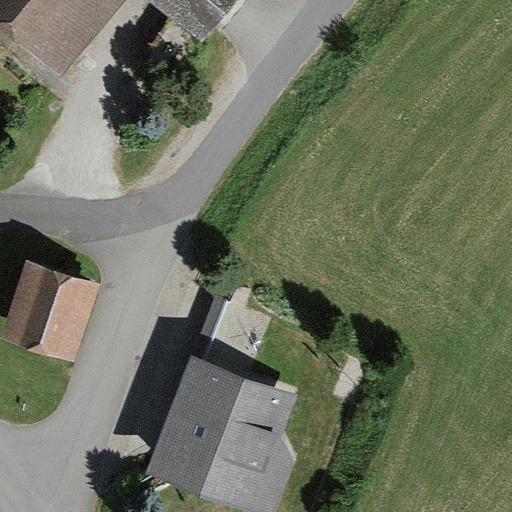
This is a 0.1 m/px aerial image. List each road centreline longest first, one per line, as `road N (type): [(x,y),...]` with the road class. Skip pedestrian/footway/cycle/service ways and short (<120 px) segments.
road 1 (unclassified): [(347,0),(178,195),(62,511)]
road 2 (track): [(0,218),(61,220),(178,195)]
